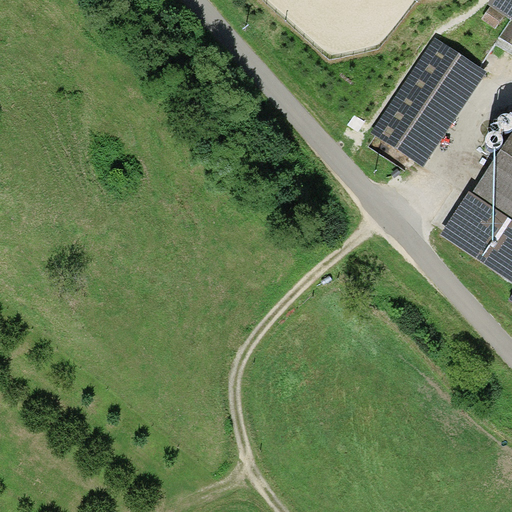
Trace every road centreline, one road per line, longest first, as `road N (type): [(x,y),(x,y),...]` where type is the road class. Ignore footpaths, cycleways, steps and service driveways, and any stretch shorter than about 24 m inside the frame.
road 1 (unclassified): [(511,359),(194,0)]
road 2 (track): [(381,212),(335,246),(235,363),(229,408),(249,480),(277,511)]
